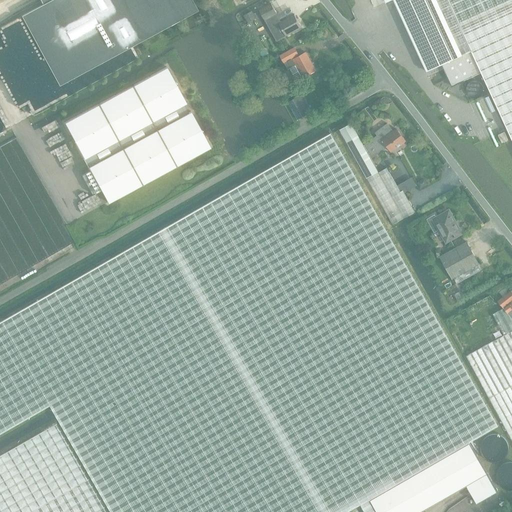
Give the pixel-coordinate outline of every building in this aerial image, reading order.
[(40,0),(43,4),(21,16),(59,85),(197,10),(191,0),(40,0)] [(384,0),(385,3),(390,0),(393,0),(426,71),(441,65),(451,86),(475,75),(481,72),(447,0),(384,0)] [(511,0),(447,0),(481,72),(511,140),(511,0)] [(270,4),(258,11),(259,12),(273,35),(276,41),(286,35),(282,30),(279,24),(280,24),(276,16),(277,15),(271,6),(270,4)] [(251,11),(244,16),(248,22),(255,18),(251,11)] [(280,24),(279,24),(282,30),(286,35),(286,36),(301,28),(294,15),(280,24)] [(290,50),(280,56),(284,63),(292,58),(294,57),(298,55),(294,48),(290,50)] [(292,58),(284,63),(288,69),(289,68),(296,80),(302,76),(303,77),(315,70),(306,54),(293,60),(292,58)] [(167,67),(64,123),(90,171),(82,175),(92,194),(100,189),(107,203),(210,147),(190,111),(187,112),(183,104),(186,103),(167,67)] [(20,107),(24,113),(30,109),(26,103),(20,107)] [(351,124),(340,131),(391,225),(415,212),(403,191),(402,190),(400,191),(396,184),(389,173),(387,168),(378,173),(371,159),(370,158),(387,146),(391,151),(405,141),(396,130),(394,132),(387,123),(374,132),(377,136),(363,146),(361,142),(351,124)] [(504,132),(498,135),(502,143),(508,140),(504,132)] [(331,133),(0,322),(0,434),(51,405),(111,511),(346,511),(360,504),(364,511),(375,511),(369,500),(498,426),(331,133)] [(447,240),(460,233),(449,212),(436,219),(434,216),(427,220),(434,233),(441,229),(447,240)] [(467,243),(440,257),(452,279),(454,279),(457,284),(469,277),(480,271),(477,265),(479,264),(476,259),(467,243)] [(511,291),(498,301),(503,308),(504,308),(507,313),(511,320),(511,319),(511,291)] [(504,335),(466,356),(511,441),(511,324),(510,321),(511,320),(507,313),(504,308),(493,314),(504,335)] [(108,511),(58,424),(0,457),(0,511),(108,511)] [(370,500),(377,511),(419,511),(467,486),(476,503),(497,492),(468,444),(370,500)]
